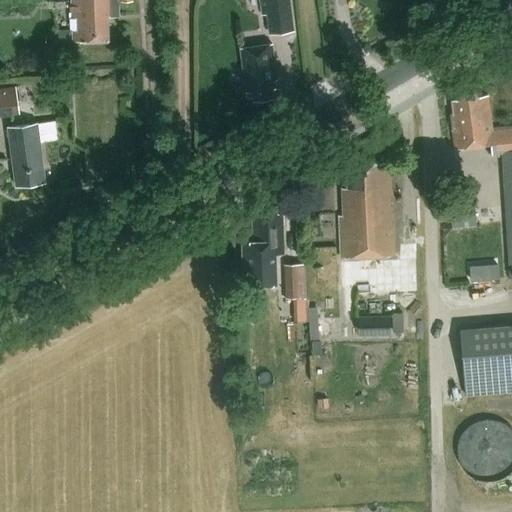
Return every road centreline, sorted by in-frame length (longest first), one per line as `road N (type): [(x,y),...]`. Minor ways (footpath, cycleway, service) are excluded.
road 1 (secondary): [(0,294),(421,60),(511,1)]
road 2 (unknown): [(178,195),(174,0)]
road 3 (unknown): [(303,0),(313,120)]
